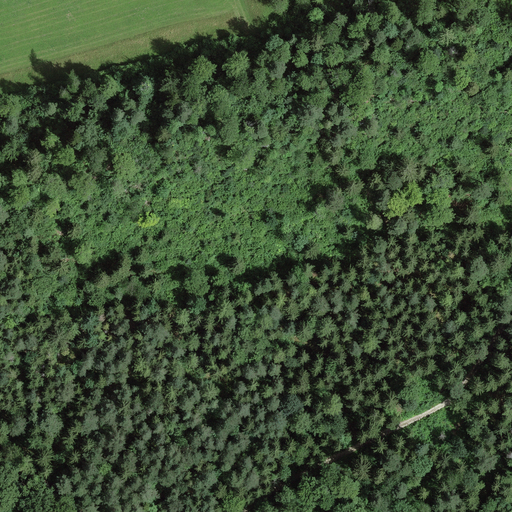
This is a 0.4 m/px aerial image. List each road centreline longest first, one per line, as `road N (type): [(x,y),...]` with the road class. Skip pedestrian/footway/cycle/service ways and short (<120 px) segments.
road 1 (track): [(52,308),(231,282),(329,247),(511,211)]
road 2 (track): [(237,511),(456,395),(511,313)]
